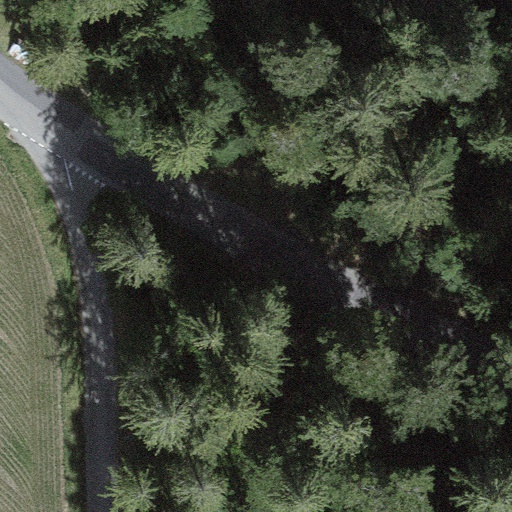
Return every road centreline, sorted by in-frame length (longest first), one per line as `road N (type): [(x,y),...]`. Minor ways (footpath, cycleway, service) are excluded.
road 1 (unclassified): [(68,138),(346,279),(511,350)]
road 2 (unclassified): [(68,138),(89,269),(95,511)]
